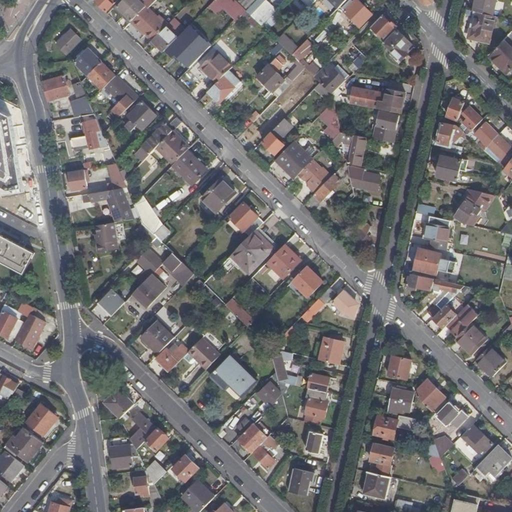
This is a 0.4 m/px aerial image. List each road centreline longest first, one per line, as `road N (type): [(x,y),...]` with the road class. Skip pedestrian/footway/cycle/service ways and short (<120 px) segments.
road 1 (residential): [(75,0),(379,298)]
road 2 (tertiary): [(69,333),(24,38)]
road 3 (residential): [(275,511),(105,344),(69,333)]
road 4 (residential): [(441,42),(379,298)]
road 5 (residential): [(379,298),(330,511)]
road 6 (residential): [(379,298),(511,425)]
